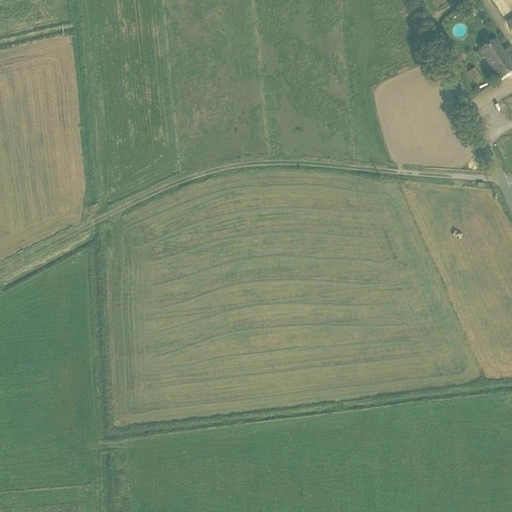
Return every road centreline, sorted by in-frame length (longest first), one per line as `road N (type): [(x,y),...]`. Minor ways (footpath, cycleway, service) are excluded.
road 1 (track): [(511,180),(275,159),(229,166),(159,189),(0,273)]
road 2 (unclassified): [(419,0),(511,201)]
